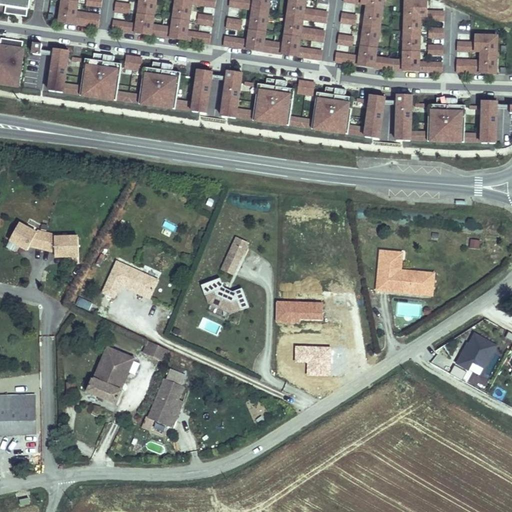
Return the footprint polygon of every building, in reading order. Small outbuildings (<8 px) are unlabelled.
[(31,0),(0,0),(0,3),(30,9),(31,0)] [(65,0),(62,0),(60,21),(75,23),(77,12),(78,2),(65,0)] [(157,0),(141,0),(139,14),(155,17),(157,0)] [(268,0),(253,0),(251,0),(228,0),(228,6),(252,9),(267,12),(268,0)] [(427,19),(445,20),(445,12),(428,11),(428,1),(414,0),(406,0),(405,15),(421,15),(427,16),(427,19)] [(326,23),(327,14),(303,10),(305,3),(289,1),(287,17),(326,23)] [(193,4),(178,2),(175,20),(190,22),(193,4)] [(116,11),(131,13),(132,6),(117,3),(116,11)] [(384,6),(368,4),(364,25),(380,27),(384,6)] [(267,12),(252,9),(249,31),(264,33),(267,12)] [(85,17),(100,19),(101,16),(77,12),(75,23),(84,25),(85,17)] [(357,16),(342,13),(341,21),(356,23),(357,16)] [(155,17),(139,14),(138,25),(136,33),(152,35),(153,26),(155,17)] [(421,19),(421,15),(405,15),(405,33),(420,34),(421,19)] [(200,16),(199,24),(214,26),(215,18),(200,16)] [(99,27),(100,19),(85,17),(84,25),(99,27)] [(302,20),(287,17),(284,36),(299,38),(323,42),(324,33),(301,29),(302,20)] [(187,40),(188,33),(190,22),(175,20),(174,29),(172,38),(187,40)] [(226,20),(225,27),(240,30),(241,22),(226,20)] [(113,29),(128,31),(129,24),(114,21),(113,29)] [(138,25),(129,24),(128,31),(136,33),(138,25)] [(380,27),(364,25),(361,46),(377,48),(380,27)] [(163,27),(153,26),(152,35),(162,37),(163,27)] [(174,29),(163,27),(162,37),(172,38),(174,29)] [(429,29),(429,36),(444,37),(444,29),(429,29)] [(249,31),(247,41),(246,49),(261,51),(264,33),(249,31)] [(196,42),(197,34),(188,33),(187,40),(196,42)] [(419,52),(420,34),(405,33),(404,51),(419,52)] [(197,34),(196,42),(211,44),(212,36),(197,34)] [(354,37),(339,35),(337,43),(352,45),(354,37)] [(2,36),(1,44),(22,47),(23,39),(2,36)] [(299,38),(284,36),(283,45),(281,54),(296,57),(298,49),(299,38)] [(457,43),(457,51),(481,52),(496,53),(497,37),(474,36),(474,44),(457,43)] [(223,38),(222,45),(237,48),(238,40),(223,38)] [(247,41),(238,40),(237,48),(246,49),(247,41)] [(43,43),(36,41),(34,52),(41,54),(42,52),(42,49),(43,43)] [(273,44),(262,42),(261,51),(271,53),(273,44)] [(0,43),(0,75),(19,79),(24,47),(22,47),(1,44),(0,43)] [(283,45),(273,44),(271,53),(281,54),(283,45)] [(377,48),(361,46),(360,56),(358,64),(374,67),(376,57),(377,48)] [(428,46),(428,54),(443,54),(444,47),(428,46)] [(65,82),(70,50),(56,48),(56,51),(55,55),(50,90),(63,92),(64,91),(65,82)] [(305,58),(306,50),(298,49),(296,57),(305,58)] [(306,50),(305,58),(320,60),(321,53),(306,50)] [(419,52),(404,51),(403,70),(419,71),(419,63),(419,52)] [(116,55),(95,52),(94,59),(86,58),(82,85),(81,93),(81,94),(117,100),(117,99),(119,90),(123,63),(115,62),(116,55)] [(496,74),(496,53),(481,52),(480,62),(480,74),(496,74)] [(335,61),(350,63),(351,55),(336,53),(335,61)] [(143,58),(127,55),(126,67),(142,69),(143,58)] [(350,63),(358,64),(360,56),(351,55),(350,63)] [(385,59),(376,57),(374,67),(384,68),(385,59)] [(394,60),(385,59),(384,68),(388,69),(393,69),(394,60)] [(403,61),(394,60),(393,69),(403,70),(403,61)] [(175,64),(154,61),(153,68),(145,67),(141,94),(140,102),(140,103),(176,109),(176,108),(178,99),(182,72),(174,71),(175,64)] [(472,66),(471,73),(480,74),(480,62),(456,61),(456,65),(472,66)] [(427,71),(428,63),(419,63),(419,71),(427,71)] [(443,72),(443,64),(428,63),(427,71),(443,72)] [(456,73),(471,73),(472,66),(456,65),(456,73)] [(213,72),(200,70),(195,102),(194,110),(194,112),(207,114),(212,79),(213,75),(213,72)] [(244,73),(230,71),(229,77),(228,81),(223,116),(237,119),(237,117),(238,109),(244,73)] [(0,81),(18,84),(19,79),(0,75),(0,81)] [(289,82),(269,79),(268,85),(260,84),(256,111),(254,119),(254,121),(290,126),(291,125),(292,117),(296,90),(288,88),(289,82)] [(82,85),(65,82),(64,91),(81,93),(82,85)] [(317,84),(301,82),(299,93),(315,96),(317,84)] [(348,91),(328,88),(327,94),(319,93),(315,120),(313,128),(313,130),(349,135),(350,134),(351,126),(355,99),(347,97),(348,91)] [(141,94),(119,90),(117,99),(125,100),(125,101),(132,102),(132,101),(140,102),(141,94)] [(367,137),(367,138),(380,140),(387,98),(373,96),(368,128),(367,137)] [(414,96),(400,96),(400,102),(400,106),(398,142),(412,142),(412,141),(412,132),(414,96)] [(195,102),(178,99),(176,108),(194,110),(195,102)] [(460,100),(439,99),(439,106),(431,106),(430,133),(429,141),(429,143),(466,144),(466,143),(466,134),(468,107),(460,107),(460,100)] [(499,107),(499,104),(485,103),(484,135),(484,144),(484,145),(497,146),(499,111),(499,107)] [(256,111),(238,109),(237,117),(254,119),(256,111)] [(315,120),(292,117),(291,125),(298,126),(298,127),(305,128),(306,127),(313,128),(315,120)] [(368,128),(351,126),(350,134),(367,137),(368,128)] [(429,141),(430,133),(412,132),(412,141),(429,141)] [(466,143),(484,144),(484,135),(466,134),(466,143)] [(21,222),(14,240),(32,248),(34,244),(59,248),(60,253),(83,252),(82,233),(59,234),(59,232),(41,229),(40,231),(21,222)] [(236,235),(220,268),(235,275),(251,242),(236,235)] [(470,248),(479,248),(479,239),(471,238),(470,248)] [(379,289),(424,287),(423,266),(405,267),(404,269),(400,269),(400,267),(399,249),(377,250),(379,289)] [(433,266),(423,266),(424,287),(434,287),(433,266)] [(141,302),(145,293),(143,288),(130,283),(130,280),(105,270),(92,302),(104,307),(109,294),(117,297),(118,295),(123,297),(125,300),(136,304),(141,302)] [(147,287),(130,280),(130,283),(143,288),(145,293),(147,287)] [(214,301),(210,292),(192,300),(196,309),(197,309),(201,316),(223,325),(233,320),(233,321),(241,318),(232,300),(223,304),(214,301)] [(470,364),(485,370),(496,342),(468,331),(454,364),(468,370),(470,364)] [(135,361),(140,349),(135,347),(129,359),(135,361)] [(144,365),(149,353),(140,349),(135,361),(144,365)] [(82,378),(77,393),(107,407),(113,392),(110,391),(123,361),(98,351),(85,379),(82,378)] [(150,368),(155,356),(149,353),(144,365),(150,368)] [(155,382),(137,421),(156,429),(167,404),(173,390),(171,389),(175,381),(161,375),(157,383),(155,382)] [(11,396),(13,436),(38,433),(35,394),(11,396)] [(0,436),(13,436),(11,396),(0,397),(0,436)] [(171,406),(167,404),(156,429),(159,431),(171,406)]
